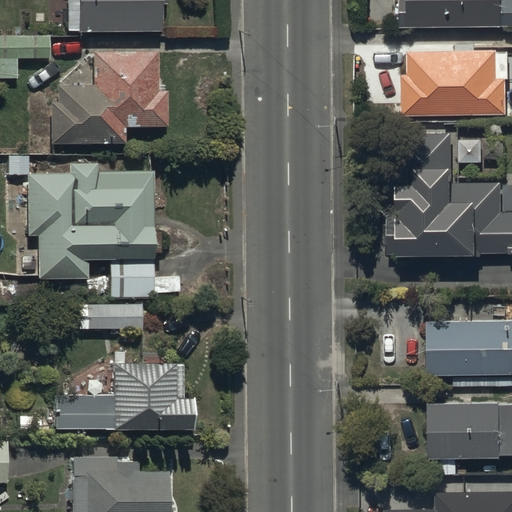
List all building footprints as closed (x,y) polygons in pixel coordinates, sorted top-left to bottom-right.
[(64,0),(64,31),(158,31),(158,3),(165,3),(164,0),(64,0)] [(511,0),(396,0),(396,27),(511,26),(511,0)] [(46,59),(46,36),(0,36),(0,79),(15,79),(14,59),(46,59)] [(398,73),(399,114),(503,112),(502,79),(507,79),(507,51),(494,51),(494,50),(405,52),(405,73),(398,73)] [(122,127),(164,127),(165,91),(154,91),(155,52),(90,52),(90,85),(55,85),(55,101),(48,101),(48,144),(122,144),(122,127)] [(383,133),(384,255),(511,253),(511,211),(499,211),(499,182),(448,183),(448,133),(383,133)] [(458,144),(457,176),(477,176),(477,144),(458,144)] [(27,153),(7,154),(7,172),(27,172),(27,153)] [(86,279),(86,259),(150,259),(149,170),(95,170),(95,165),(66,164),(66,173),(24,173),(24,235),(36,235),(36,279),(86,279)] [(150,260),(107,260),(108,295),(151,294),(150,260)] [(139,329),(139,303),(77,303),(77,329),(139,329)] [(511,317),(427,318),(428,369),(511,369),(511,317)] [(380,324),(380,365),(397,365),(397,324),(380,324)] [(182,365),(110,364),(109,394),(52,394),(51,430),(189,431),(189,398),(182,398),(182,365)] [(511,401),(428,402),(428,452),(511,451),(511,401)] [(5,447),(4,441),(0,440),(0,483),(5,483),(5,477),(9,477),(9,447),(5,447)] [(114,457),(70,457),(70,511),(165,511),(165,471),(136,471),(136,463),(114,463),(114,457)] [(511,511),(511,488),(434,489),(435,506),(384,506),(383,511),(511,511)]
